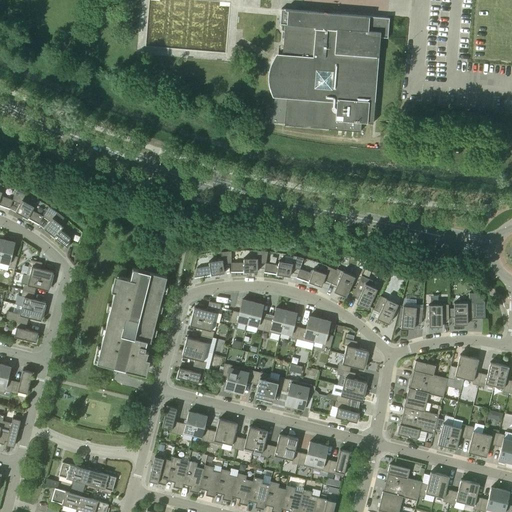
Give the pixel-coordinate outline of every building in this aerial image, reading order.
[(328,129),(360,132),(361,122),(373,123),(375,101),(373,101),(377,56),(378,57),(380,37),(387,38),(389,18),(301,11),(281,9),(280,24),(285,25),(282,57),(278,57),(273,66),(272,70),(271,75),(271,85),(273,90),(275,94),(274,109),(269,109),(268,122),(284,124),(284,125),(285,125),(285,123),(329,127),(328,129)] [(39,224),(43,217),(43,216),(32,210),(34,206),(22,200),(26,193),(16,189),(13,200),(20,204),(16,212),(39,224)] [(0,205),(10,209),(13,200),(1,196),(2,192),(0,190),(0,205)] [(43,216),(43,217),(50,221),(44,228),(68,247),(71,237),(61,229),(63,226),(53,218),(57,212),(49,206),(43,216)] [(15,242),(4,240),(0,257),(0,261),(9,264),(9,267),(15,268),(18,256),(12,255),(15,242)] [(266,263),(268,251),(257,250),(257,258),(244,258),(244,262),(231,262),(231,263),(231,272),(257,272),(257,262),(265,263),(266,263)] [(224,273),(223,263),(231,263),(231,262),(231,251),(221,252),(222,259),(209,261),(209,265),(197,268),(194,278),(224,273)] [(278,265),(266,263),(265,263),(264,272),(290,276),(292,267),(299,269),(300,269),(304,258),(293,255),(292,263),(279,261),(278,265)] [(42,262),(31,259),(27,275),(30,275),(51,281),(53,271),(41,268),(42,262)] [(300,269),(299,269),(296,278),(321,286),(324,280),(331,283),(336,270),(328,266),(326,273),(313,269),(312,273),(300,269)] [(147,352),(151,353),(154,341),(150,341),(166,277),(150,272),(133,268),(132,268),(133,269),(130,279),(119,276),(97,362),(142,373),(147,352)] [(336,270),(331,283),(336,285),(334,291),(346,297),(355,276),(337,268),(336,270)] [(23,290),(35,293),(36,287),(49,290),(51,281),(30,275),(27,275),(23,274),(21,283),(24,284),(23,290)] [(361,275),(359,280),(352,295),(358,298),(356,303),(368,309),(377,289),(370,285),(372,280),(361,275)] [(24,297),(22,306),(43,311),(46,302),(33,299),(35,293),(23,290),(21,296),(24,297)] [(454,308),(454,316),(454,323),(467,323),(467,317),(485,317),(484,301),(479,293),(469,293),(469,302),(454,302),(454,308)] [(380,295),(374,308),(380,311),(377,317),(389,322),(398,304),(380,295)] [(246,331),(247,323),(253,302),(242,299),(239,312),(233,310),(230,322),(236,324),(235,328),(246,331)] [(219,313),(220,307),(221,304),(209,301),(207,310),(194,307),(192,316),(213,321),(219,323),(221,314),(219,313)] [(257,329),(263,330),(266,319),(260,317),(263,305),(253,302),(247,323),(258,326),(257,329)] [(448,304),(428,304),(429,325),(442,325),(442,319),(449,319),(448,304)] [(41,320),(43,311),(22,306),(20,314),(8,311),(6,318),(15,320),(27,323),(29,317),(41,320)] [(401,326),(414,327),(415,321),(422,321),(423,307),(403,306),(401,326)] [(280,335),(281,332),(286,310),(276,308),(273,320),(266,319),(263,330),(280,335)] [(290,337),(297,339),(300,327),(293,325),(297,313),(286,310),(281,332),(291,334),(290,337)] [(211,331),(213,321),(192,316),(190,325),(202,328),(201,334),(213,337),(214,331),(211,331)] [(313,343),(314,340),(319,319),(309,316),(306,329),(300,327),(297,339),(313,343)] [(330,321),(319,319),(314,340),(324,343),(324,346),(330,347),(333,335),(327,334),(330,321)] [(26,329),(27,323),(15,320),(14,326),(17,327),(14,336),(36,342),(38,332),(26,329)] [(211,343),(213,337),(201,334),(199,340),(187,337),(184,346),(206,352),(208,343),(211,343)] [(347,345),(344,354),(366,360),(368,350),(356,347),(357,341),(353,340),(346,338),(345,338),(344,345),(347,345)] [(204,361),(206,352),(184,346),(182,356),(195,359),(193,365),(205,368),(207,362),(204,361)] [(363,369),(366,360),(344,354),(342,363),(339,363),(338,369),(344,370),(349,372),(351,366),(363,369)] [(451,365),(448,378),(446,385),(461,389),(464,378),(469,357),(460,354),(457,367),(451,365)] [(472,384),(478,385),(481,373),(475,372),(478,359),(469,357),(464,378),(473,380),(472,384)] [(413,370),(414,370),(411,379),(445,388),(446,385),(448,378),(433,374),(435,365),(415,360),(413,370)] [(485,383),(494,386),(499,364),(490,362),(487,374),(481,373),(478,385),(484,387),(485,383)] [(234,391),(239,370),(240,367),(225,363),(224,367),(222,372),(222,375),(228,376),(224,389),(234,391)] [(11,392),(14,381),(8,379),(11,367),(2,364),(0,371),(0,391),(5,392),(5,391),(11,392)] [(503,392),(508,393),(511,381),(506,379),(509,367),(499,364),(494,386),(503,388),(502,391),(503,392)] [(201,383),(205,368),(193,365),(192,371),(179,367),(177,377),(201,383)] [(248,372),(239,370),(234,391),(243,394),(246,381),(252,383),(255,371),(249,369),(248,372)] [(20,382),(14,381),(11,392),(17,394),(18,391),(27,393),(33,372),(23,370),(20,382)] [(345,377),(343,386),(364,391),(366,382),(354,379),(355,373),(349,372),(344,370),(342,376),(345,377)] [(270,375),(255,371),(252,383),(258,384),(255,397),(264,399),(269,378),(270,375)] [(278,380),(269,378),(264,399),(273,401),(276,389),(282,390),(285,378),(279,377),(278,380)] [(300,382),(285,378),(282,390),(288,392),(285,404),(294,407),(300,382)] [(409,388),(406,397),(426,402),(428,394),(443,398),(445,388),(411,379),(409,388)] [(316,386),(300,382),(294,407),(303,409),(307,396),(313,398),(316,386)] [(362,401),(364,391),(343,386),(334,384),(332,393),(330,393),(326,395),(325,398),(336,400),(348,403),(349,398),(362,401)] [(404,407),(402,416),(436,424),(438,418),(438,415),(424,411),(426,402),(406,397),(404,407)] [(346,409),(348,403),(336,400),(335,406),(338,407),(335,417),(356,422),(359,412),(346,409)] [(171,432),(177,434),(180,422),(174,421),(177,408),(167,406),(162,427),(171,429),(171,432)] [(183,432),(193,435),(198,413),(189,411),(186,424),(180,422),(177,434),(183,435),(183,432)] [(201,440),(207,441),(210,430),(204,428),(207,416),(198,413),(193,435),(202,437),(201,440)] [(511,417),(504,415),(502,422),(510,424),(511,417)] [(397,434),(417,439),(419,430),(434,434),(435,430),(436,424),(402,416),(400,424),(397,434)] [(0,430),(0,442),(4,444),(5,441),(15,443),(21,419),(13,417),(12,423),(3,420),(2,420),(0,430)] [(444,419),(438,418),(436,424),(435,430),(441,432),(437,444),(447,446),(452,425),(443,423),(444,419)] [(222,445),(223,442),(228,421),(219,419),(216,431),(210,430),(207,441),(222,445)] [(231,448),(237,449),(240,437),(234,436),(237,423),(228,421),(223,442),(232,445),(231,448)] [(462,424),(461,427),(452,425),(447,446),(456,449),(459,436),(465,438),(468,425),(462,424)] [(474,427),(468,425),(465,438),(471,439),(468,452),(477,454),(482,433),(473,431),(474,427)] [(244,448),(253,450),(258,429),(249,426),(246,439),(240,437),(237,449),(243,451),(244,448)] [(261,455),(267,457),(270,445),(265,443),(268,431),(258,429),(253,450),(262,452),(261,455)] [(491,435),(482,433),(477,454),(486,456),(489,444),(495,445),(498,433),(492,432),(491,435)] [(504,435),(498,433),(495,445),(501,447),(498,459),(507,462),(511,442),(511,440),(503,438),(504,435)] [(274,455),(283,457),(289,436),(279,434),(276,446),(270,445),(267,457),(273,458),(274,455)] [(182,444),(188,446),(190,437),(185,435),(182,444)] [(292,463),(298,464),(301,452),(295,451),(298,438),(289,436),(283,457),(292,460),(292,463)] [(307,454),(301,452),(298,464),(304,466),(305,463),(314,465),(319,444),(310,441),(307,454)] [(319,444),(314,465),(313,468),(328,472),(331,460),(325,459),(328,446),(319,444)] [(337,462),(331,460),(328,472),(334,473),(344,476),(350,451),(340,449),(337,462)] [(155,456),(150,476),(148,481),(166,485),(167,480),(166,480),(171,460),(155,456)] [(182,489),(183,484),(188,464),(187,464),(180,462),(181,459),(172,456),(171,460),(166,480),(167,480),(174,482),(173,487),(182,489)] [(198,493),(200,489),(199,488),(204,469),(204,468),(196,467),(197,463),(188,460),(187,464),(188,464),(183,484),(190,486),(189,491),(198,493)] [(59,476),(86,483),(90,468),(83,466),(82,468),(62,462),(59,476)] [(200,489),(207,490),(206,495),(215,497),(216,493),(221,473),(220,472),(213,471),(214,467),(205,464),(204,468),(204,469),(199,488),(200,489)] [(387,474),(388,474),(386,482),(419,491),(421,483),(422,481),(407,478),(410,469),(390,464),(387,474)] [(97,470),(90,468),(86,483),(112,491),(116,477),(96,471),(97,470)] [(237,477),(236,477),(229,475),(230,471),(221,469),(220,472),(221,473),(216,493),(223,494),(222,499),(231,501),(232,497),(237,477)] [(431,472),(427,484),(421,483),(419,491),(418,495),(424,496),(425,493),(434,495),(440,474),(431,472)] [(237,473),(236,477),(237,477),(232,497),(239,499),(238,503),(247,506),(249,501),(248,501),(253,481),(246,479),(247,475),(237,473)] [(449,476),(440,474),(434,495),(444,497),(443,501),(449,502),(452,490),(446,489),(449,476)] [(254,477),(253,481),(248,501),(249,501),(256,503),(255,507),(264,510),(265,505),(270,485),(269,485),(262,483),(263,479),(254,477)] [(458,492),(452,490),(449,502),(455,504),(456,500),(465,503),(470,481),(461,479),(458,492)] [(270,481),(269,485),(270,485),(265,505),(272,507),(271,511),(273,511),(280,511),(281,509),(286,489),(278,487),(279,483),(270,481)] [(472,511),(473,509),(479,510),(482,498),(476,496),(479,484),(470,481),(465,503),(463,509),(472,511)] [(383,491),(380,500),(400,505),(403,497),(417,500),(418,495),(419,491),(386,482),(383,491)] [(287,485),(286,489),(281,509),(289,511),(288,511),(297,511),(302,493),(295,491),(296,487),(287,485)] [(488,499),(482,498),(479,510),(485,511),(486,508),(495,510),(500,489),(491,487),(488,499)] [(51,501),(78,509),(82,496),(71,492),(55,488),(54,491),(55,491),(54,494),(51,493),(49,499),(51,500),(51,501)] [(314,511),(319,497),(311,495),(312,491),(303,489),(302,493),(297,511),(314,511)] [(510,491),(500,489),(495,510),(501,511),(510,511),(511,506),(511,505),(506,504),(510,491)] [(109,504),(88,498),(89,494),(83,492),(82,496),(78,509),(89,511),(108,511),(109,510),(106,510),(107,507),(108,507),(109,504)] [(319,497),(314,511),(332,511),(335,501),(319,497)] [(378,510),(379,510),(378,511),(398,511),(400,505),(380,500),(378,510)]
